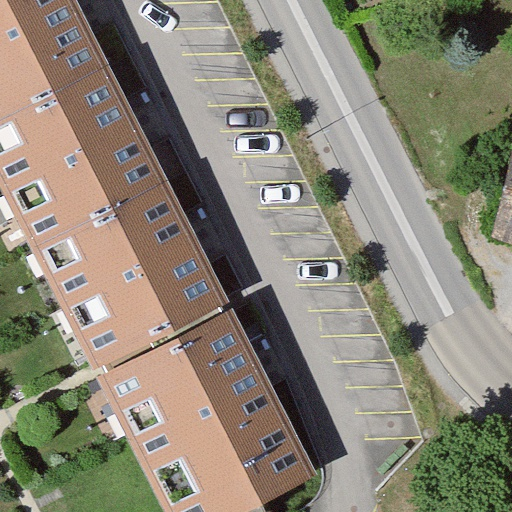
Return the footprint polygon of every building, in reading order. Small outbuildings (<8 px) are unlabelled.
[(44,0),(0,0),(0,152),(100,98),(44,0)] [(0,152),(0,269),(13,293),(162,213),(100,98),(0,152)] [(511,144),(500,142),(475,246),(511,254),(511,144)] [(13,293),(78,413),(227,333),(162,213),(13,293)] [(78,413),(134,511),(274,511),(308,492),(227,333),(78,413)]
